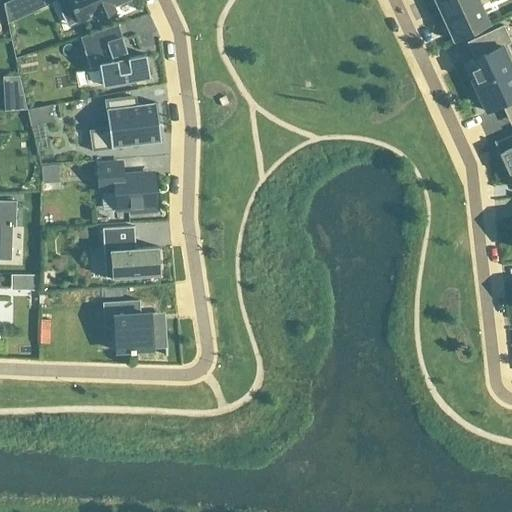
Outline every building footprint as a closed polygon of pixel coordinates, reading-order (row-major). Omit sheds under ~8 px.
[(69,0),(80,21),(95,14),(97,18),(114,10),(112,6),(126,0),(54,0),(55,1),(56,0),(69,0)] [(444,20),(479,4),(477,0),(436,0),(435,1),(444,20)] [(444,20),(454,41),(489,24),(479,4),(444,20)] [(464,63),(466,67),(462,69),(470,86),(473,84),(475,88),(511,71),(511,58),(506,45),(511,43),(503,25),(472,39),(479,55),(464,63)] [(86,50),(89,67),(98,65),(102,86),(149,77),(145,54),(128,57),(122,37),(103,44),(100,33),(85,39),(87,50),(86,50)] [(511,71),(475,88),(486,112),(507,102),(511,113),(511,71)] [(23,96),(7,97),(8,111),(26,109),(23,96)] [(89,130),(91,151),(161,142),(155,102),(136,105),(132,105),(130,96),(104,99),(108,127),(89,130)] [(50,105),(26,109),(29,125),(53,121),(50,105)] [(511,146),(500,152),(510,174),(511,178),(511,146)] [(153,175),(122,177),(121,163),(96,165),(98,190),(114,189),(115,210),(130,209),(130,213),(156,211),(153,175)] [(57,165),(41,166),(42,183),(58,182),(57,165)] [(0,226),(10,227),(15,227),(16,201),(0,200),(0,226)] [(102,228),(105,278),(157,274),(155,247),(134,248),(133,226),(102,228)] [(25,275),(25,290),(36,290),(35,275),(25,275)] [(103,326),(114,326),(116,351),(166,348),(164,320),(149,321),(149,313),(140,314),(139,300),(102,302),(103,326)]
